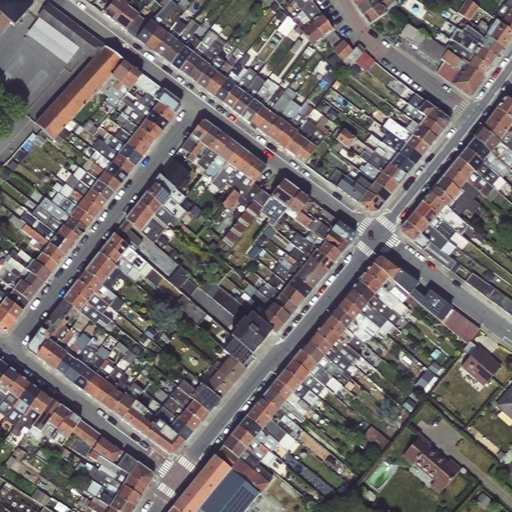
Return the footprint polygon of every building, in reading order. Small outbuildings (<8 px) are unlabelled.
[(26,0),(0,0),(0,14),(10,23),(14,27),(34,6),(26,0)] [(128,6),(119,0),(115,0),(104,14),(115,23),(128,6)] [(132,0),(128,6),(139,15),(145,7),(147,9),(153,0),(132,0)] [(181,5),(187,9),(189,4),(184,0),(181,0),(176,6),(170,0),(162,0),(160,4),(164,7),(167,4),(174,9),(176,11),(181,5)] [(310,3),(308,0),(294,0),(293,1),(301,10),(310,3)] [(367,0),(350,0),(356,8),(367,0)] [(380,4),(377,0),(367,0),(356,8),(362,16),(380,4)] [(384,0),(380,4),(387,13),(398,4),(394,0),(393,0),(384,0)] [(464,18),(469,22),(478,8),(467,0),(466,0),(457,13),(464,18)] [(500,23),(511,8),(511,0),(508,0),(498,14),(496,13),(493,18),(496,20),(500,23)] [(301,10),(293,1),(291,3),(296,11),(290,15),(288,12),(286,14),(288,17),(295,24),(301,30),(311,22),(301,10)] [(321,14),(312,2),(310,3),(301,10),(311,22),(321,14)] [(93,60),(105,47),(48,4),(37,18),(88,56),(93,60)] [(151,22),(159,28),(174,9),(167,4),(164,7),(151,22)] [(279,7),(274,4),(270,9),(275,13),(279,7)] [(380,4),(362,16),(369,25),(387,13),(380,4)] [(176,11),(174,9),(159,28),(167,34),(179,20),(187,9),(181,5),(176,11)] [(139,15),(128,6),(115,23),(127,31),(139,15)] [(511,8),(500,23),(511,31),(511,8)] [(0,14),(0,34),(10,23),(0,14)] [(311,22),(324,38),(334,30),(321,14),(311,22)] [(295,24),(288,17),(277,32),(286,38),(295,24)] [(466,26),(469,22),(464,18),(457,29),(462,32),(466,26)] [(176,41),(187,26),(179,20),(167,34),(176,41)] [(176,41),(185,47),(192,37),(202,24),(197,21),(195,23),(191,20),(187,26),(176,41)] [(511,41),(511,31),(500,23),(496,20),(491,27),(486,33),(485,35),(506,50),(511,41)] [(145,46),(159,28),(151,22),(150,21),(136,40),(145,46)] [(486,33),(491,27),(482,21),(477,27),(486,33)] [(324,38),(311,22),(301,30),(314,47),(324,38)] [(472,55),(478,45),(462,32),(457,29),(447,22),(444,27),(449,31),(446,37),(455,43),(472,55)] [(466,26),(483,38),(485,35),(486,33),(477,27),(469,22),(466,26)] [(441,60),(447,51),(425,36),(407,24),(399,35),(418,49),(417,50),(438,64),(441,60)] [(478,45),(483,38),(466,26),(462,32),(478,45)] [(167,34),(159,28),(145,46),(153,52),(167,34)] [(296,41),(297,39),(300,34),(294,30),(289,36),(296,41)] [(193,53),(201,60),(214,42),(218,37),(212,33),(210,36),(207,34),(200,42),(193,53)] [(176,41),(167,34),(153,52),(162,59),(176,41)] [(466,64),(472,55),(455,43),(453,48),(435,36),(434,38),(427,34),(425,36),(447,51),(466,64)] [(506,50),(485,35),(483,38),(478,45),(499,59),(506,50)] [(185,47),(193,53),(200,42),(192,37),(185,47)] [(302,43),(297,39),(296,41),(290,50),(295,54),(302,43)] [(347,39),(344,41),(353,52),(355,49),(355,48),(347,39)] [(333,51),(344,41),(343,40),(332,49),(333,51)] [(185,47),(176,41),(162,59),(171,65),(185,47)] [(344,41),(333,51),(336,53),(342,62),(343,62),(353,52),(344,41)] [(201,60),(209,66),(223,48),(214,42),(201,60)] [(227,43),(223,48),(209,66),(209,67),(217,73),(218,73),(226,63),(222,61),(226,56),(224,55),(231,46),(227,43)] [(355,49),(353,52),(343,62),(342,62),(338,65),(347,72),(354,78),(360,69),(352,63),(353,62),(354,63),(357,60),(361,54),(362,54),(364,52),(358,44),(355,48),(355,49)] [(499,59),(478,45),(472,55),(492,69),(499,59)] [(111,77),(124,61),(105,47),(93,60),(35,124),(42,131),(54,141),(59,136),(65,129),(72,121),(101,89),(111,77)] [(193,53),(185,47),(171,65),(179,72),(193,53)] [(451,85),(466,64),(447,51),(441,60),(444,62),(436,74),(451,85)] [(201,60),(193,53),(179,72),(187,78),(201,60)] [(338,65),(342,62),(336,53),(326,60),(333,68),(335,66),(336,67),(338,65)] [(371,63),(362,54),(361,54),(357,60),(365,70),(371,63)] [(234,69),(227,80),(236,87),(248,70),(244,67),(250,59),(245,55),(234,69)] [(492,69),(472,55),(466,64),(486,78),(492,69)] [(218,73),(227,80),(234,69),(231,67),(237,60),(231,56),(226,63),(218,73)] [(209,66),(201,60),(187,78),(196,84),(209,67),(209,66)] [(120,84),(132,68),(124,61),(111,77),(120,84)] [(466,64),(451,85),(468,98),(474,95),(486,78),(466,64)] [(217,73),(209,67),(196,84),(204,90),(217,73)] [(134,84),(142,75),(132,68),(120,84),(129,91),(134,84)] [(236,87),(244,93),(257,76),(248,70),(236,87)] [(218,73),(217,73),(204,90),(213,97),(227,80),(218,73)] [(156,100),(163,90),(142,75),(134,84),(147,94),(156,100)] [(262,79),(257,76),(244,93),(249,97),(259,83),(262,79)] [(104,103),(120,84),(111,77),(101,89),(105,93),(100,100),(104,103)] [(402,95),(407,87),(393,79),(389,87),(402,95)] [(236,87),(227,80),(213,97),(222,104),(236,87)] [(268,80),(263,86),(253,100),(263,107),(276,90),(271,87),(273,84),(268,80)] [(263,86),(259,83),(249,97),(253,100),(263,86)] [(129,91),(120,84),(104,103),(115,111),(122,102),(129,91)] [(244,93),(236,87),(222,104),(231,110),(244,93)] [(263,107),(270,112),(282,96),(285,93),(278,87),(276,90),(263,107)] [(180,103),(163,90),(156,100),(159,103),(175,115),(181,108),(180,103)] [(417,111),(425,102),(408,90),(405,95),(411,99),(408,105),(409,105),(417,111)] [(282,96),(270,112),(278,119),(291,101),(288,99),(291,94),(287,91),(285,93),(282,96)] [(249,97),(244,93),(231,110),(240,117),(253,100),(249,97)] [(156,100),(147,94),(142,99),(140,102),(152,112),(159,103),(156,100)] [(511,101),(507,96),(497,109),(511,119),(511,101)] [(263,107),(253,100),(240,117),(250,124),(263,107)] [(301,108),(291,101),(278,119),(288,125),(301,108)] [(152,112),(140,102),(136,107),(130,103),(127,106),(145,120),(152,112)] [(449,120),(425,102),(417,111),(426,117),(444,131),(450,124),(449,120)] [(168,124),(175,115),(159,103),(152,112),(168,124)] [(418,126),(426,117),(417,111),(409,105),(402,114),(411,121),(418,126)] [(145,120),(127,106),(120,115),(139,129),(145,120)] [(270,112),(263,107),(250,124),(257,130),(270,112)] [(302,107),(301,108),(288,125),(297,132),(307,120),(313,110),(309,107),(306,110),(302,107)] [(511,119),(497,109),(489,120),(506,132),(511,124),(511,119)] [(339,116),(331,110),(327,116),(334,122),(339,116)] [(162,133),(168,124),(152,112),(145,120),(162,133)] [(278,119),(270,112),(257,130),(266,136),(278,119)] [(139,129),(120,115),(117,120),(120,122),(117,127),(132,138),(139,129)] [(323,117),(316,126),(306,141),(316,148),(329,131),(324,128),(328,121),(323,117)] [(436,140),(444,131),(426,117),(418,126),(436,140)] [(288,125),(278,119),(266,136),(275,143),(288,125)] [(383,127),(405,144),(412,135),(404,130),(390,119),(383,127)] [(42,131),(35,124),(30,120),(3,150),(13,158),(13,157),(19,150),(20,149),(27,142),(33,135),(36,137),(42,131)] [(89,120),(82,127),(92,137),(96,131),(99,134),(101,133),(94,126),(95,125),(89,120)] [(162,133),(145,120),(139,129),(155,141),(162,133)] [(316,126),(307,120),(297,132),(296,134),(306,141),(316,126)] [(489,120),(482,130),(499,142),(506,132),(489,120)] [(72,121),(65,129),(69,132),(76,124),(72,121)] [(404,130),(412,135),(418,126),(411,121),(404,130)] [(206,122),(201,123),(190,136),(199,143),(212,127),(206,122)] [(297,132),(288,125),(275,143),(285,150),(296,134),(297,132)] [(429,149),(436,140),(418,126),(412,135),(429,149)] [(132,138),(117,127),(110,135),(125,147),(132,138)] [(221,134),(212,127),(199,143),(208,150),(221,134)] [(380,142),(398,154),(405,144),(383,127),(379,132),(385,136),(380,142)] [(344,130),(356,139),(356,138),(343,128),(341,131),(337,128),(328,140),(333,145),(332,147),(337,152),(342,146),(336,141),(344,130)] [(155,141),(139,129),(132,138),(148,150),(155,141)] [(356,139),(344,130),(336,141),(342,146),(348,150),(356,139)] [(482,130),(474,139),(490,153),(491,154),(500,143),(499,142),(482,130)] [(511,136),(506,132),(499,142),(500,143),(511,152),(511,136)] [(230,140),(221,134),(208,150),(217,157),(230,140)] [(296,134),(285,150),(294,157),(306,141),(296,134)] [(125,147),(110,135),(103,144),(104,145),(118,156),(125,147)] [(389,164),(390,165),(398,154),(380,142),(371,135),(367,140),(378,147),(374,152),(389,164)] [(422,158),(429,149),(412,135),(405,144),(422,158)] [(59,136),(54,141),(60,145),(64,140),(59,136)] [(199,143),(190,136),(176,155),(185,162),(188,158),(199,143)] [(148,150),(132,138),(125,147),(142,159),(148,150)] [(474,139),(466,148),(482,162),(490,153),(474,139)] [(239,147),(230,140),(217,157),(226,164),(239,147)] [(306,141),(294,157),(304,165),(316,148),(306,141)] [(27,142),(20,149),(24,152),(31,145),(27,142)] [(196,165),(208,150),(199,143),(188,158),(196,165)] [(511,152),(500,143),(491,154),(507,168),(509,169),(511,166),(511,152)] [(414,167),(422,158),(405,144),(398,154),(414,167)] [(111,164),(118,156),(104,145),(98,153),(111,164)] [(134,168),(142,159),(125,147),(118,156),(134,168)] [(249,155),(239,147),(226,164),(236,170),(249,155)] [(367,147),(360,158),(368,164),(382,174),(389,164),(374,152),(367,147)] [(466,148),(458,158),(474,172),(475,174),(484,164),(482,162),(466,148)] [(26,156),(19,150),(13,157),(20,163),(26,156)] [(206,172),(217,157),(208,150),(196,165),(206,172)] [(105,173),(111,164),(98,153),(96,152),(91,158),(94,160),(92,163),(105,173)] [(491,154),(490,153),(482,162),(484,164),(499,178),(507,168),(491,154)] [(406,176),(414,167),(398,154),(390,165),(406,176)] [(257,161),(249,155),(236,170),(237,171),(245,177),(257,161)] [(134,168),(118,156),(111,164),(128,176),(134,168)] [(215,179),(226,164),(217,157),(206,172),(215,179)] [(458,158),(450,168),(466,182),(474,172),(458,158)] [(105,173),(92,163),(88,160),(81,169),(86,173),(98,182),(105,173)] [(266,168),(257,161),(245,177),(254,184),(266,168)] [(128,176),(111,164),(105,173),(121,185),(128,176)] [(226,184),(237,171),(236,170),(226,164),(215,179),(211,184),(215,188),(221,180),(226,184)] [(374,183),(382,174),(368,164),(364,169),(360,166),(357,170),(374,183)] [(398,187),(406,176),(390,165),(389,164),(382,174),(398,187)] [(484,164),(475,174),(494,190),(502,181),(499,178),(484,164)] [(79,182),(86,173),(81,169),(79,167),(72,176),(79,182)] [(450,168),(443,177),(458,191),(466,182),(450,168)] [(10,174),(4,169),(0,173),(0,178),(4,182),(10,174)] [(336,188),(341,181),(345,176),(336,170),(327,182),(336,188)] [(245,177),(237,171),(226,184),(234,191),(245,177)] [(366,192),(371,186),(352,171),(347,178),(345,176),(341,181),(352,189),(356,184),(366,192)] [(474,172),(466,182),(479,193),(490,203),(498,193),(494,190),(475,174),(474,172)] [(91,191),(98,182),(86,173),(79,182),(91,191)] [(121,185),(105,173),(98,182),(114,194),(121,185)] [(391,195),(398,187),(382,174),(374,183),(391,195)] [(85,199),(91,191),(79,182),(72,176),(70,175),(64,183),(65,184),(74,190),(85,199)] [(175,189),(159,175),(153,184),(168,197),(175,189)] [(254,184),(245,177),(234,191),(228,198),(222,206),(229,210),(236,201),(240,196),(244,199),(250,191),(249,190),(254,184)] [(443,177),(435,187),(451,202),(452,202),(459,192),(458,191),(443,177)] [(287,210),(300,193),(284,181),(271,198),(287,210)] [(357,205),(366,192),(356,184),(352,189),(341,181),(336,188),(357,205)] [(114,194),(98,182),(91,191),(107,203),(114,194)] [(453,213),(459,218),(466,210),(472,215),(480,206),(473,201),(479,193),(466,182),(458,191),(459,192),(452,202),(451,202),(446,208),(453,213)] [(383,205),(391,195),(374,183),(371,186),(366,192),(383,205)] [(66,199),(74,190),(65,184),(58,193),(66,199)] [(168,197),(153,184),(146,193),(161,207),(168,197)] [(234,191),(226,184),(221,191),(228,198),(234,191)] [(262,190),(254,184),(249,190),(250,191),(244,199),(247,202),(243,206),(247,210),(262,190)] [(430,193),(445,207),(446,208),(451,202),(435,187),(430,193)] [(185,198),(175,189),(168,197),(179,206),(184,200),(185,198)] [(74,190),(66,199),(77,208),(85,199),(74,190)] [(271,198),(262,190),(247,210),(222,241),(228,246),(231,248),(260,212),(271,198)] [(107,203),(91,191),(85,199),(100,212),(107,203)] [(383,205),(366,192),(357,205),(370,214),(376,214),(383,205)] [(70,217),(77,208),(66,199),(58,193),(51,203),(70,217)] [(146,193),(139,202),(155,215),(161,207),(146,193)] [(297,217),(310,200),(300,193),(287,210),(297,217)] [(422,203),(437,216),(445,207),(430,193),(422,203)] [(236,201),(243,206),(247,202),(244,199),(240,196),(236,201)] [(179,206),(168,197),(161,207),(174,218),(178,221),(185,214),(186,212),(179,206)] [(287,210),(271,198),(260,212),(272,221),(262,234),(266,237),(285,212),(287,210)] [(63,227),(65,227),(72,219),(70,217),(51,203),(45,199),(38,207),(63,227)] [(100,212),(85,199),(77,208),(94,220),(100,212)] [(192,208),(184,200),(179,206),(186,212),(185,214),(191,219),(193,217),(206,227),(211,222),(202,214),(200,216),(191,208),(192,208)] [(316,220),(323,210),(310,200),(297,217),(287,210),(285,212),(308,230),(316,220)] [(139,202),(132,211),(148,224),(152,219),(155,215),(139,202)] [(422,203),(414,213),(428,225),(429,226),(437,216),(422,203)] [(49,244),(56,235),(31,215),(21,207),(15,214),(41,233),(38,235),(49,244)] [(31,215),(56,235),(63,227),(38,207),(31,215)] [(155,215),(167,227),(174,218),(161,207),(155,215)] [(445,207),(437,216),(455,231),(458,227),(464,231),(468,226),(459,218),(453,213),(446,208),(445,207)] [(94,220),(77,208),(70,217),(72,219),(87,230),(94,220)] [(331,232),(339,221),(323,210),(316,220),(331,232)] [(132,211),(126,220),(132,226),(141,233),(143,230),(148,224),(132,211)] [(414,213),(406,223),(420,235),(428,225),(414,213)] [(152,219),(164,230),(167,227),(155,215),(152,219)] [(42,254),(49,244),(38,235),(13,216),(9,221),(33,239),(29,244),(42,254)] [(429,226),(447,242),(452,237),(465,246),(469,242),(455,231),(437,216),(429,226)] [(87,230),(72,219),(65,227),(80,239),(87,230)] [(148,224),(143,230),(156,241),(160,235),(164,230),(152,219),(148,224)] [(126,220),(114,234),(130,248),(134,251),(142,242),(129,230),(132,226),(126,220)] [(311,232),(324,241),(331,232),(316,220),(308,230),(311,232)] [(354,232),(339,221),(331,232),(349,245),(355,238),(354,232)] [(420,235),(406,223),(400,229),(401,234),(413,244),(420,235)] [(420,235),(439,251),(447,242),(429,226),(428,225),(420,235)] [(80,239),(65,227),(63,227),(56,235),(73,248),(80,239)] [(324,241),(311,232),(305,240),(317,250),(318,251),(325,243),(324,241)] [(341,254),(349,245),(331,232),(324,241),(325,243),(341,254)] [(114,234),(107,244),(121,257),(122,258),(130,248),(114,234)] [(317,250),(305,240),(297,234),(290,244),(309,259),(317,250)] [(65,257),(73,248),(56,235),(49,244),(65,257)] [(160,235),(156,241),(165,248),(169,243),(160,235)] [(439,251),(420,235),(413,244),(450,271),(456,263),(439,251)] [(228,246),(222,241),(217,248),(222,252),(228,246)] [(341,254),(325,243),(318,251),(333,264),(341,254)] [(65,257),(49,244),(42,254),(58,266),(65,257)] [(107,244),(99,254),(114,266),(121,257),(107,244)] [(309,259),(290,244),(283,253),(286,255),(302,269),(309,259)] [(134,251),(130,248),(122,258),(140,273),(145,277),(152,268),(134,251)] [(326,273),(333,264),(318,251),(317,250),(309,259),(326,273)] [(26,271),(34,261),(21,251),(18,255),(12,251),(8,256),(26,271)] [(58,266),(42,254),(35,262),(51,275),(58,266)] [(99,254),(85,272),(103,286),(103,285),(116,269),(117,268),(114,266),(99,254)] [(302,269),(286,255),(279,263),(295,277),(302,269)] [(23,283),(30,274),(26,271),(8,256),(4,261),(3,259),(0,262),(0,265),(8,272),(20,281),(23,283)] [(122,258),(121,257),(114,266),(117,268),(116,269),(129,279),(134,284),(139,278),(138,277),(140,273),(122,258)] [(377,258),(372,264),(388,279),(391,281),(400,271),(382,257),(377,258)] [(319,282),(326,273),(309,259),(302,269),(319,282)] [(44,284),(51,275),(35,262),(34,261),(26,271),(30,274),(44,284)] [(295,277),(279,263),(271,272),(276,277),(288,286),(295,277)] [(382,286),(388,279),(372,264),(366,271),(382,286)] [(190,276),(180,267),(168,282),(178,291),(188,279),(190,276)] [(116,269),(103,285),(109,291),(118,278),(125,283),(129,279),(116,269)] [(319,282),(302,269),(295,277),(312,291),(319,282)] [(382,286),(366,271),(358,281),(374,296),(382,286)] [(420,285),(400,271),(391,281),(408,296),(414,289),(415,290),(420,285)] [(20,281),(8,272),(1,281),(14,290),(20,281)] [(85,272),(78,281),(94,294),(95,296),(103,286),(85,272)] [(23,283),(37,294),(44,284),(30,274),(23,283)] [(511,301),(472,274),(465,283),(511,317),(511,301)] [(288,286),(276,277),(269,286),(280,295),(288,286)] [(305,300),(312,291),(295,277),(288,286),(305,300)] [(197,288),(188,279),(178,291),(183,295),(184,295),(188,298),(197,288)] [(246,320),(251,314),(248,311),(234,299),(209,279),(200,288),(241,322),(244,319),(246,320)] [(419,304),(408,296),(391,281),(388,279),(382,286),(402,304),(405,301),(414,309),(419,304)] [(14,291),(30,303),(37,294),(23,283),(20,281),(14,290),(14,291)] [(78,281),(71,291),(87,303),(91,298),(94,294),(78,281)] [(374,296),(358,281),(350,290),(367,304),(374,296)] [(109,291),(103,286),(95,296),(105,303),(110,307),(117,297),(109,291)] [(266,312),(273,304),(262,294),(251,286),(244,294),(266,312)] [(280,295),(269,286),(262,294),(273,304),(280,295)] [(297,309),(305,300),(288,286),(280,295),(297,309)] [(402,304),(382,286),(374,296),(392,310),(395,307),(404,314),(408,309),(402,304)] [(415,290),(414,289),(408,296),(419,304),(441,323),(452,309),(429,292),(424,298),(415,290)] [(367,304),(350,290),(344,298),(360,313),(367,304)] [(8,300),(23,312),(30,303),(14,291),(8,300)] [(71,291),(63,300),(73,307),(80,312),(87,303),(71,291)] [(105,303),(95,296),(94,294),(91,298),(102,306),(105,303)] [(266,312),(244,294),(241,297),(252,306),(248,311),(251,314),(259,320),(266,312)] [(191,301),(188,298),(184,295),(183,295),(176,304),(182,309),(179,312),(196,326),(206,315),(191,301)] [(297,309),(280,295),(273,304),(290,318),(297,309)] [(120,311),(127,303),(119,296),(112,304),(120,311)] [(374,296),(367,304),(386,321),(393,326),(400,318),(392,310),(374,296)] [(252,306),(241,297),(239,300),(236,297),(234,299),(248,311),(252,306)] [(102,306),(91,298),(87,303),(80,312),(82,314),(95,325),(99,320),(107,326),(111,322),(112,323),(116,317),(102,306)] [(360,313),(344,298),(336,307),(353,322),(360,313)] [(8,300),(7,299),(0,307),(0,330),(2,332),(8,331),(23,312),(8,300)] [(63,300),(46,322),(56,329),(64,319),(68,313),(73,307),(63,300)] [(290,318),(273,304),(266,312),(283,326),(290,318)] [(367,304),(360,313),(379,329),(386,321),(367,304)] [(78,321),(82,314),(80,312),(73,307),(68,313),(78,321)] [(353,322),(336,307),(329,316),(346,330),(353,322)] [(480,330),(452,309),(441,323),(468,344),(470,342),(480,330)] [(276,335),(283,326),(266,312),(259,320),(273,332),(276,335)] [(353,322),(364,331),(367,328),(379,338),(383,333),(379,329),(360,313),(353,322)] [(234,340),(253,356),(273,332),(259,320),(251,314),(246,320),(244,319),(241,322),(235,329),(237,330),(231,337),(234,340)] [(346,330),(329,316),(322,325),(339,339),(346,330)] [(48,340),(57,347),(69,332),(64,328),(68,322),(64,319),(56,329),(48,340)] [(56,329),(46,322),(28,346),(28,351),(35,357),(48,340),(56,329)] [(346,330),(352,335),(354,332),(367,344),(372,338),(364,331),(353,322),(346,330)] [(339,339),(322,325),(315,333),(332,348),(339,339)] [(100,328),(97,334),(106,341),(110,336),(100,328)] [(339,339),(360,358),(367,348),(352,335),(346,330),(339,339)] [(67,354),(79,339),(69,332),(57,347),(67,354)] [(332,348),(315,333),(308,342),(325,356),(332,348)] [(67,354),(76,360),(90,343),(81,336),(79,339),(67,354)] [(119,343),(110,336),(106,341),(115,348),(119,343)] [(76,360),(86,367),(96,354),(98,351),(94,347),(97,341),(93,338),(90,343),(76,360)] [(332,348),(351,364),(355,359),(357,361),(360,358),(339,339),(332,348)] [(48,340),(35,357),(45,364),(57,347),(48,340)] [(230,356),(244,368),(253,356),(234,340),(224,351),(230,356)] [(448,344),(443,340),(437,346),(442,351),(448,344)] [(325,356),(308,342),(300,351),(316,364),(317,365),(325,356)] [(477,348),(470,342),(468,344),(461,353),(468,359),(477,348)] [(128,350),(119,343),(115,348),(124,355),(128,350)] [(128,350),(136,356),(142,348),(137,344),(131,352),(119,343),(128,350)] [(57,347),(45,364),(55,371),(67,354),(57,347)] [(468,359),(460,368),(483,387),(500,367),(478,347),(477,348),(468,359)] [(332,348),(325,356),(336,365),(340,361),(348,367),(351,364),(332,348)] [(136,356),(128,350),(124,355),(132,361),(133,362),(137,357),(136,356)] [(316,364),(300,351),(293,360),(308,374),(316,364)] [(107,358),(108,356),(104,353),(101,357),(96,354),(86,367),(95,374),(107,358)] [(67,354),(55,371),(64,377),(76,360),(67,354)] [(132,361),(124,355),(122,358),(130,364),(132,361)] [(217,372),(232,386),(246,370),(244,368),(230,356),(222,366),(217,372)] [(325,356),(317,365),(331,377),(335,372),(348,383),(351,379),(336,365),(325,356)] [(105,381),(115,367),(113,366),(114,363),(107,358),(95,374),(105,381)] [(86,367),(76,360),(64,377),(74,385),(86,367)] [(308,374),(293,360),(285,370),(302,384),(309,375),(308,374)] [(439,373),(443,367),(435,361),(431,368),(439,373)] [(207,374),(211,378),(217,372),(222,366),(217,362),(207,374)] [(0,381),(10,369),(2,363),(0,364),(0,381)] [(316,364),(308,374),(309,375),(324,388),(333,395),(338,389),(328,381),(331,377),(317,365),(316,364)] [(95,374),(86,367),(74,385),(83,391),(95,374)] [(114,388),(124,374),(127,371),(125,369),(122,372),(115,367),(105,381),(114,388)] [(20,376),(10,369),(0,381),(0,391),(5,396),(8,393),(20,376)] [(427,393),(439,378),(428,369),(416,384),(427,393)] [(302,384),(285,370),(277,380),(292,394),(293,395),(302,384)] [(204,387),(220,400),(232,386),(217,372),(211,378),(204,387)] [(95,374),(83,391),(92,398),(105,381),(95,374)] [(125,394),(130,388),(124,384),(128,378),(124,374),(114,388),(113,389),(123,396),(125,394)] [(190,399),(202,385),(190,374),(178,388),(190,399)] [(302,384),(317,398),(324,388),(309,375),(302,384)] [(31,384),(20,376),(8,393),(18,401),(31,384)] [(292,394),(277,380),(270,388),(285,402),(292,394)] [(114,388),(105,381),(92,398),(101,405),(113,389),(114,388)] [(125,394),(135,401),(144,391),(133,383),(130,388),(125,394)] [(41,392),(31,384),(18,401),(29,409),(41,392)] [(293,395),(311,409),(318,399),(317,398),(302,384),(293,395)] [(190,399),(178,388),(174,385),(170,390),(172,392),(168,396),(186,410),(193,401),(190,399)] [(190,399),(193,401),(209,414),(220,400),(204,387),(202,385),(190,399)] [(511,386),(495,406),(511,421),(511,386)] [(285,402),(270,388),(263,397),(278,411),(285,402)] [(123,396),(113,389),(101,405),(112,413),(123,396)] [(186,410),(168,396),(160,390),(156,394),(167,403),(163,408),(178,420),(186,410)] [(52,401),(41,392),(29,409),(40,417),(52,401)] [(0,414),(5,418),(18,401),(8,393),(5,396),(0,403),(0,414)] [(125,394),(123,396),(112,413),(121,420),(135,401),(125,394)] [(292,394),(285,402),(303,417),(307,414),(311,409),(293,395),(292,394)] [(278,411),(263,397),(255,407),(270,421),(278,411)] [(29,409),(18,401),(5,418),(4,419),(15,427),(29,409)] [(60,406),(52,401),(40,417),(32,427),(40,433),(48,423),(60,406)] [(146,410),(135,401),(121,420),(142,435),(150,425),(143,419),(148,411),(146,410)] [(193,401),(186,410),(201,423),(209,414),(193,401)] [(303,417),(285,402),(278,411),(287,418),(290,414),(301,423),(304,418),(303,417)] [(71,414),(60,406),(48,423),(58,431),(71,414)] [(178,420),(163,408),(159,413),(150,406),(146,410),(148,411),(143,419),(150,425),(152,424),(155,426),(159,421),(170,430),(178,420)] [(270,421),(255,407),(246,417),(262,431),(270,421)] [(24,428),(29,431),(32,427),(40,417),(29,409),(15,427),(11,433),(17,438),(24,428)] [(186,410),(178,420),(193,433),(201,423),(186,410)] [(278,411),(270,421),(286,434),(296,442),(300,436),(297,434),(300,429),(287,418),(278,411)] [(80,421),(71,414),(58,431),(57,433),(66,440),(70,435),(72,432),(80,421)] [(262,431),(246,417),(238,427),(255,440),(262,431)] [(178,420),(170,430),(185,443),(193,433),(178,420)] [(94,449),(102,438),(80,421),(72,432),(94,449)] [(150,425),(142,435),(157,446),(170,430),(159,421),(155,426),(152,424),(150,425)] [(62,447),(66,440),(57,433),(58,431),(48,423),(40,433),(44,435),(62,447)] [(40,433),(32,427),(29,431),(25,438),(37,445),(44,435),(40,433)] [(255,440),(238,427),(231,436),(247,450),(255,440)] [(371,427),(363,437),(381,451),(388,441),(371,427)] [(170,430),(157,446),(169,455),(175,455),(185,443),(170,430)] [(277,444),(262,431),(255,440),(271,453),(277,444)] [(70,435),(92,452),(94,449),(72,432),(70,435)] [(247,450),(231,436),(223,446),(238,460),(239,459),(247,450)] [(421,436),(402,457),(413,466),(414,465),(434,483),(430,488),(438,495),(461,469),(450,460),(448,462),(430,446),(431,445),(421,436)] [(117,468),(126,455),(102,438),(94,449),(92,452),(117,468)] [(271,453),(255,440),(247,450),(260,462),(264,465),(268,459),(273,463),(277,458),(271,453)] [(238,460),(223,446),(215,457),(231,470),(230,471),(259,495),(269,483),(239,459),(238,460)] [(48,454),(40,449),(37,455),(44,460),(48,454)] [(260,462),(247,450),(239,459),(269,483),(273,478),(257,465),(260,462)] [(70,456),(64,452),(61,458),(66,461),(70,456)] [(117,468),(92,452),(89,456),(101,466),(98,471),(122,486),(129,475),(117,468)] [(129,475),(148,487),(152,479),(151,474),(126,455),(117,468),(129,475)] [(231,470),(215,457),(173,508),(178,511),(196,511),(199,510),(230,471),(231,470)] [(325,464),(324,464),(331,469),(336,463),(337,462),(331,457),(329,458),(325,464)] [(122,486),(98,471),(87,463),(80,473),(92,481),(116,496),(122,486)] [(27,468),(21,464),(16,470),(23,475),(27,468)] [(245,511),(259,495),(230,471),(199,510),(201,511),(245,511)] [(2,474),(0,476),(0,478),(7,482),(7,483),(10,479),(2,474)] [(122,486),(142,497),(148,487),(129,475),(122,486)] [(116,496),(92,481),(85,492),(90,495),(109,508),(116,496)] [(7,483),(7,482),(0,492),(0,511),(41,511),(45,508),(36,502),(7,483)] [(116,496),(135,509),(142,497),(122,486),(116,496)] [(492,502),(482,492),(475,499),(485,509),(492,502)] [(36,502),(45,508),(51,499),(42,493),(36,502)] [(106,511),(109,508),(90,495),(87,500),(83,497),(79,502),(95,511),(106,511)] [(109,508),(115,511),(133,511),(135,509),(116,496),(109,508)] [(95,511),(79,502),(77,506),(86,511),(85,511),(95,511)]
